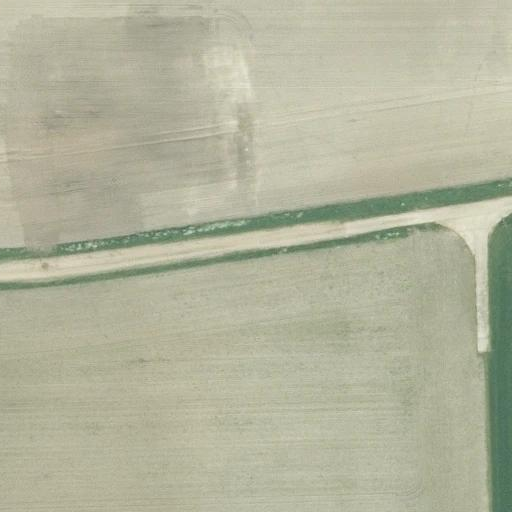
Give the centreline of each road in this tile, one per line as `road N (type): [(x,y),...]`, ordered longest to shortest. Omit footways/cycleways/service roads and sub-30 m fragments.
road 1 (track): [(0,272),(345,228)]
road 2 (unclassified): [(345,228),(511,203)]
